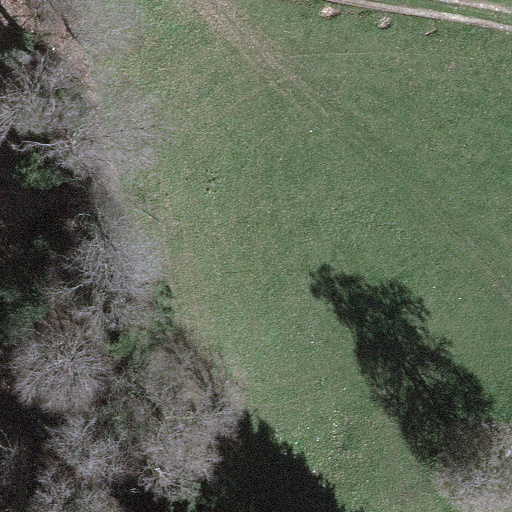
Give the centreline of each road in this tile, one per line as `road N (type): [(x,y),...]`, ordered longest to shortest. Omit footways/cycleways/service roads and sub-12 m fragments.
road 1 (track): [(511,342),(199,0)]
road 2 (track): [(347,0),(511,39)]
